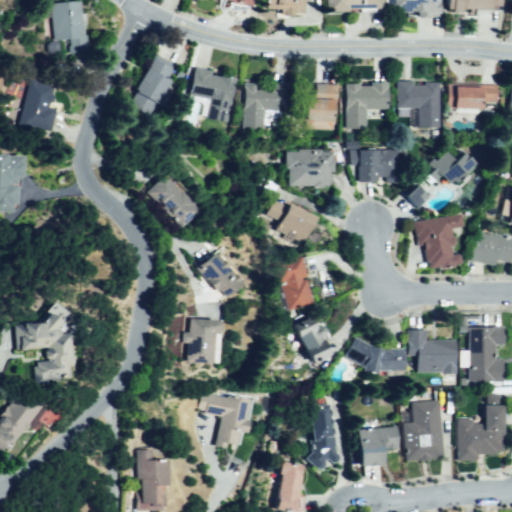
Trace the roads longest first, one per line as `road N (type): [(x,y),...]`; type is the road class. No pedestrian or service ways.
road 1 (residential): [(144,11),(102,75),(84,141),(84,170),(134,234),(142,268),(129,364),(103,400),(0,496)]
road 2 (tertiary): [(511,53),(273,46),(210,34),(128,0)]
road 3 (residential): [(103,400),(108,511),(217,486),(231,464)]
road 4 (residential): [(511,293),(409,295),(383,286),(371,235)]
road 5 (residential): [(511,494),(379,504)]
